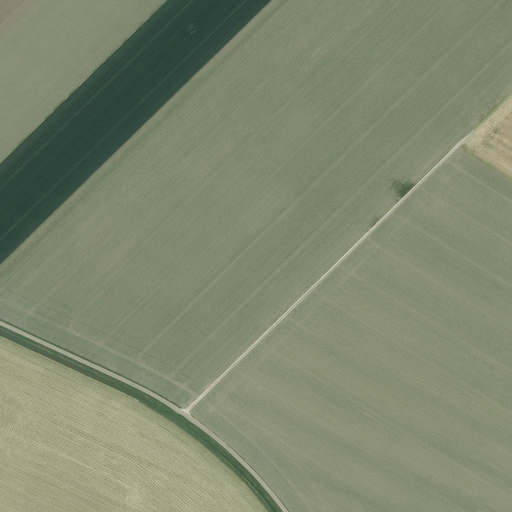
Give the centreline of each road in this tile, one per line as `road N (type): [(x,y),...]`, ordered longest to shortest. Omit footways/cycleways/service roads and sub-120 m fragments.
road 1 (unclassified): [(184,414),(473,131)]
road 2 (unclassified): [(184,414),(0,323)]
road 3 (unclassified): [(285,511),(230,450),(184,414)]
